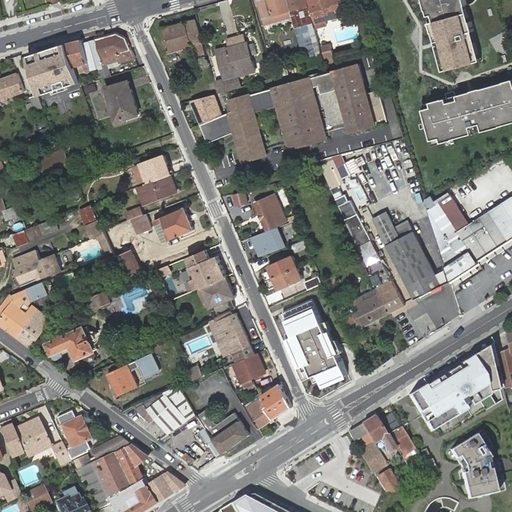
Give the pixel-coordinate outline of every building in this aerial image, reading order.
[(292,16),(287,0),(261,0),(258,1),(266,26),(293,18),(292,17),(292,16)] [(308,70),(325,65),(320,47),(309,11),(306,0),(287,0),(292,16),(292,17),(293,18),(294,22),(308,70)] [(308,0),(316,28),(325,25),(324,20),(344,14),(340,0),(308,0)] [(422,0),(436,44),(444,71),(481,60),(463,0),(422,0)] [(267,29),(294,22),(293,18),(266,26),(267,29)] [(162,29),(170,54),(203,44),(195,19),(162,29)] [(119,33),(97,38),(105,63),(119,59),(120,62),(136,57),(133,51),(132,50),(127,38),(119,33)] [(246,35),(227,40),(229,47),(248,42),(246,35)] [(97,38),(90,40),(95,58),(98,66),(105,63),(97,38)] [(83,39),(69,43),(78,73),(91,69),(88,60),(95,58),(90,40),(83,42),(83,39)] [(216,82),(219,94),(241,88),(237,77),(236,72),(241,71),(242,75),(256,71),(248,42),(229,47),(219,50),(226,79),(216,82)] [(78,73),(69,43),(30,54),(42,94),(81,82),(78,73)] [(331,45),(320,47),(325,65),(336,63),(331,45)] [(119,59),(105,63),(106,69),(121,64),(120,62),(119,59)] [(279,107),(291,149),(327,140),(389,123),(380,92),(367,95),(359,67),(232,101),(232,104),(228,105),(230,112),(223,115),(216,97),(193,102),(210,143),(239,131),(247,161),(267,156),(256,113),(279,107)] [(0,79),(0,99),(25,91),(19,73),(0,79)] [(107,87),(117,121),(140,114),(130,80),(107,87)] [(511,80),(472,92),(422,105),(434,146),(511,123),(511,80)] [(87,94),(99,90),(97,82),(85,86),(87,94)] [(194,88),(197,99),(219,94),(216,82),(194,88)] [(33,96),(37,110),(44,108),(43,104),(39,94),(33,96)] [(61,111),(70,110),(68,101),(59,103),(61,111)] [(65,149),(40,158),(42,164),(67,155),(65,149)] [(352,175),(342,154),(332,156),(334,159),(343,179),(352,175)] [(164,155),(142,164),(149,182),(171,174),(173,173),(171,167),(169,167),(164,155)] [(43,165),(48,177),(72,168),(67,157),(43,165)] [(334,159),(320,166),(331,189),(345,182),(343,179),(334,159)] [(142,164),(134,167),(141,185),(143,184),(149,182),(142,164)] [(181,190),(174,173),(173,173),(171,174),(178,191),(181,190)] [(178,191),(171,174),(149,182),(143,184),(141,185),(138,186),(140,193),(156,187),(161,198),(178,191)] [(145,204),(161,198),(156,187),(140,193),(145,204)] [(242,192),(230,195),(233,207),(245,204),(242,192)] [(349,200),(346,194),(335,198),(339,205),(349,200)] [(197,201),(195,195),(186,198),(188,204),(197,201)] [(277,195),(257,204),(269,230),(289,221),(277,195)] [(471,224),(451,195),(440,203),(460,232),(471,224)] [(511,197),(471,224),(460,232),(479,261),(502,247),(503,249),(507,250),(511,246),(511,197)] [(339,205),(346,219),(358,212),(352,199),(349,200),(339,205)] [(460,232),(440,203),(429,210),(448,270),(452,281),(452,283),(481,264),(479,261),(460,232)] [(24,213),(21,204),(13,207),(8,209),(5,210),(9,219),(24,213)] [(93,206),(80,211),(85,224),(98,219),(93,206)] [(125,211),(128,220),(133,219),(133,218),(143,214),(140,206),(125,211)] [(159,219),(161,223),(165,222),(170,234),(166,236),(169,241),(196,229),(186,207),(159,219)] [(374,217),(388,245),(397,241),(393,232),(398,229),(388,210),(374,217)] [(358,212),(346,219),(352,233),(366,227),(358,212)] [(133,218),(133,219),(137,234),(152,229),(147,215),(133,218)] [(56,220),(34,228),(37,238),(60,230),(56,220)] [(99,221),(86,226),(92,240),(99,237),(105,235),(104,232),(99,221)] [(165,222),(161,223),(166,236),(170,234),(165,222)] [(397,241),(388,245),(416,299),(425,295),(443,285),(438,276),(411,223),(398,229),(393,232),(397,241)] [(108,230),(119,253),(129,248),(118,225),(108,230)] [(15,234),(20,247),(38,241),(37,238),(34,228),(34,227),(15,234)] [(366,227),(352,233),(359,247),(373,240),(366,227)] [(278,228),(253,237),(262,257),(287,248),(284,240),(285,240),(282,235),(281,235),(278,228)] [(105,235),(99,237),(107,256),(113,254),(105,235)] [(382,259),(373,240),(359,247),(368,267),(382,259)] [(295,247),(297,253),(309,249),(306,243),(295,247)] [(135,249),(119,257),(130,280),(146,272),(135,249)] [(210,249),(190,257),(199,277),(193,279),(198,290),(204,287),(213,308),(240,297),(222,254),(214,258),(210,249)] [(25,267),(18,270),(23,283),(40,276),(40,278),(62,269),(56,255),(36,263),(32,264),(25,267)] [(21,258),(25,267),(32,264),(28,255),(21,258)] [(114,255),(102,260),(103,264),(107,262),(110,270),(119,266),(114,255)] [(269,281),(299,268),(294,257),(271,267),(273,270),(266,272),(269,281)] [(15,261),(18,270),(25,267),(21,258),(15,261)] [(382,259),(368,267),(377,285),(381,293),(391,313),(407,305),(382,259)] [(166,275),(174,273),(172,265),(164,268),(166,275)] [(304,279),(299,268),(269,281),(273,289),(280,286),(281,289),(304,279)] [(443,273),(438,276),(443,285),(446,284),(452,281),(448,270),(443,273)] [(324,284),(321,277),(307,283),(310,291),(324,284)] [(34,301),(50,295),(45,283),(28,290),(33,302),(34,301)] [(110,302),(115,299),(111,289),(89,298),(94,309),(98,307),(100,310),(111,305),(110,302)] [(59,296),(57,292),(50,295),(34,301),(34,302),(36,307),(59,296)] [(348,336),(391,313),(381,293),(364,302),(361,297),(358,299),(357,296),(354,297),(355,301),(348,304),(354,314),(340,321),(341,322),(348,336)] [(15,304),(18,300),(13,296),(10,300),(15,304)] [(21,323),(29,313),(23,308),(27,302),(20,298),(18,300),(15,304),(10,300),(0,312),(0,316),(2,318),(0,320),(0,323),(19,338),(26,327),(21,323)] [(350,380),(317,298),(280,313),(291,340),(287,342),(303,382),(312,378),(315,385),(320,383),(323,391),(350,380)] [(19,338),(32,347),(47,327),(51,320),(33,305),(29,313),(21,323),(26,327),(19,338)] [(238,361),(256,353),(237,312),(233,314),(232,312),(224,316),(225,317),(215,322),(220,332),(223,330),(238,361)] [(48,345),(52,354),(53,354),(56,360),(64,356),(64,353),(74,349),(78,358),(82,356),(86,364),(97,359),(94,351),(98,349),(95,344),(98,342),(99,341),(99,338),(97,333),(92,331),(90,332),(88,327),(48,345)] [(511,332),(506,336),(509,350),(497,355),(504,386),(504,388),(510,386),(508,374),(511,372),(511,332)] [(427,385),(410,395),(421,412),(428,408),(434,418),(427,422),(432,431),(504,386),(497,355),(494,343),(486,348),(459,365),(459,366),(428,386),(427,385)] [(140,367),(144,374),(160,367),(153,352),(108,374),(119,396),(140,386),(132,371),(140,367)] [(266,371),(258,352),(256,353),(238,361),(233,363),(241,380),(247,375),(252,377),(266,371)] [(200,368),(188,373),(191,381),(203,376),(200,368)] [(251,388),(257,385),(253,378),(247,381),(251,388)] [(168,383),(156,388),(158,393),(171,388),(168,383)] [(256,401),(246,408),(259,428),(292,406),(282,384),(274,390),(256,401)] [(254,397),(256,401),(274,390),(271,385),(254,397)] [(179,386),(165,392),(166,394),(154,403),(151,400),(136,409),(150,421),(156,417),(168,433),(196,414),(179,386)] [(223,453),(250,435),(235,412),(219,423),(215,422),(206,409),(198,415),(223,453)] [(70,460),(86,452),(85,450),(89,449),(86,442),(91,439),(79,416),(75,418),(72,412),(57,418),(70,446),(69,446),(69,447),(70,449),(66,451),(70,460)] [(375,416),(363,424),(387,464),(403,455),(390,434),(387,435),(375,416)] [(38,420),(25,426),(27,429),(40,423),(38,420)] [(25,426),(15,430),(28,457),(51,447),(40,423),(27,429),(25,426)] [(363,424),(350,432),(355,441),(358,440),(363,448),(365,447),(366,449),(361,451),(373,472),(387,464),(363,424)] [(1,429),(12,458),(22,454),(11,425),(1,429)] [(390,434),(403,455),(415,448),(402,427),(390,434)] [(476,434),(450,450),(461,466),(468,499),(498,492),(489,457),(491,454),(476,434)] [(129,444),(119,437),(92,450),(95,458),(92,460),(91,458),(89,459),(90,464),(129,444)] [(66,451),(62,443),(54,447),(62,466),(71,462),(70,460),(66,451)] [(130,445),(90,464),(76,471),(95,511),(94,511),(140,511),(154,504),(140,476),(136,470),(140,468),(137,464),(148,458),(130,445)] [(431,470),(438,468),(434,458),(427,461),(431,470)] [(185,486),(158,466),(140,476),(154,504),(185,486)] [(376,476),(385,492),(403,491),(389,469),(376,476)] [(0,495),(5,493),(10,502),(24,495),(17,481),(8,485),(4,475),(0,476),(0,495)] [(43,486),(24,495),(31,511),(50,502),(43,486)] [(56,502),(60,511),(82,511),(86,510),(81,500),(79,502),(73,488),(60,494),(63,499),(56,502)] [(244,495),(219,511),(279,511),(248,495),(244,495)]
